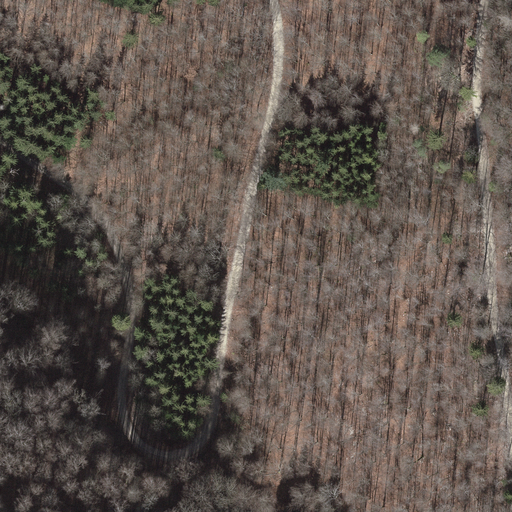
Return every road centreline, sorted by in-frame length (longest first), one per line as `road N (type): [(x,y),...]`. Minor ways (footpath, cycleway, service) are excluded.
road 1 (track): [(273,0),(281,59),(275,115),(239,268),(219,403),(191,453),(146,449),(123,425),(127,279),(117,245),(89,201),(0,140)]
road 2 (track): [(511,422),(478,140),(487,0)]
road 3 (track): [(0,466),(120,511)]
